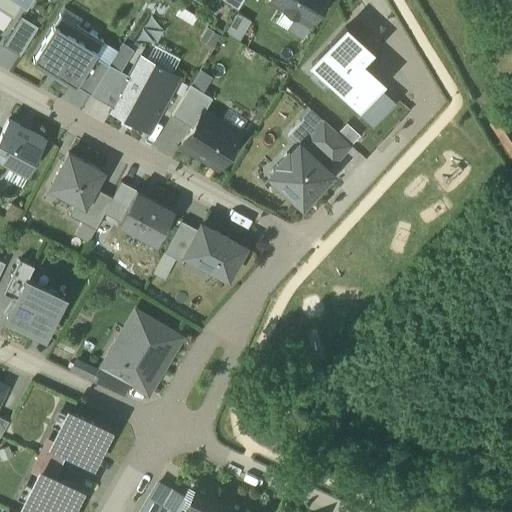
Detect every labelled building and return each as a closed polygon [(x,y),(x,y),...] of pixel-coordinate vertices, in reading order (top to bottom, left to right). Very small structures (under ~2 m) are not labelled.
[(22,1),(21,0),(0,0),(0,9),(12,17),(22,1)] [(277,0),(306,16),(314,0),(277,0)] [(64,13),(30,63),(74,85),(101,39),(64,13)] [(20,16),(3,45),(19,55),(37,26),(20,16)] [(363,42),(344,26),(315,58),(356,95),(376,73),(354,53),(363,42)] [(142,52),(115,101),(148,120),(176,71),(142,52)] [(182,141),(218,161),(236,129),(199,109),(182,141)] [(511,120),(507,112),(491,122),(511,153),(511,120)] [(302,117),(288,133),(288,136),(297,144),(297,143),(317,162),(323,156),(304,139),(314,128),(302,117)] [(0,133),(0,157),(26,171),(43,139),(7,120),(0,133)] [(348,144),(322,120),(314,128),(304,139),(323,156),(331,163),(348,144)] [(317,162),(297,143),(297,144),(288,153),(287,152),(276,164),(277,165),(268,175),(301,205),(330,173),(317,162)] [(68,150),(53,179),(82,195),(97,166),(68,150)] [(133,185),(117,218),(153,236),(170,203),(133,185)] [(200,219),(185,247),(225,269),(241,241),(200,219)] [(22,271),(4,309),(41,327),(59,289),(22,271)] [(178,337),(147,319),(131,346),(119,339),(104,365),(130,380),(147,390),(178,337)] [(104,365),(101,363),(93,380),(123,394),(130,380),(104,365)] [(107,429),(68,411),(54,442),(53,443),(66,449),(92,461),(107,429)] [(66,449),(53,443),(54,442),(48,439),(41,455),(59,463),(66,449)] [(59,463),(41,455),(34,471),(39,473),(39,472),(52,478),(59,463)] [(52,478),(39,472),(39,473),(24,504),(41,511),(68,511),(78,490),(52,478)] [(227,492),(216,487),(217,485),(203,479),(187,511),(260,511),(263,507),(228,490),(227,492)] [(177,511),(187,496),(159,481),(142,511),(177,511)]
